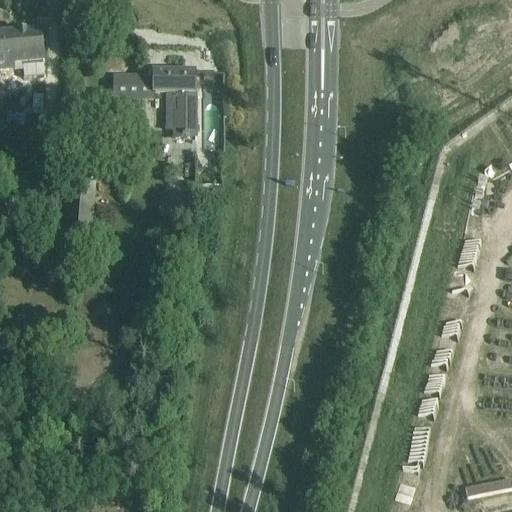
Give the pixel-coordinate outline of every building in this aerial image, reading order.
[(0,72),(9,72),(8,67),(23,65),(25,79),(44,77),(43,64),(44,63),(41,30),(0,34),(0,72)] [(113,78),(113,103),(153,103),(153,96),(173,96),(173,132),(173,142),(196,141),(196,75),(153,75),(153,78),(113,78)] [(92,238),(96,178),(69,177),(65,237),(92,238)] [(187,196),(159,196),(159,217),(187,217),(187,196)] [(127,364),(123,379),(135,382),(139,367),(127,364)] [(511,464),(511,445),(467,442),(465,461),(511,464)]
